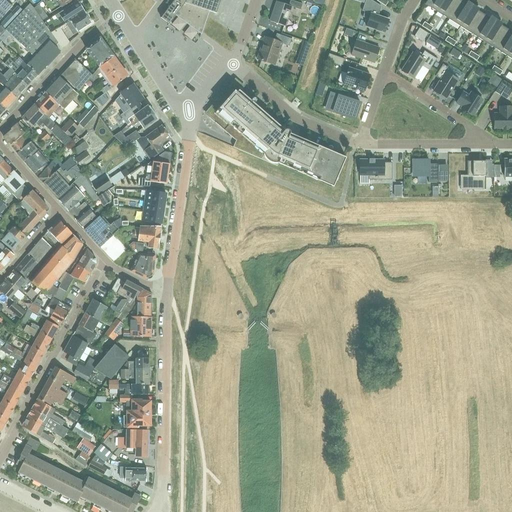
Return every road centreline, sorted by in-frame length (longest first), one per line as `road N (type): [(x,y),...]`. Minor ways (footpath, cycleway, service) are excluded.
road 1 (residential): [(155,511),(165,468),(169,291)]
road 2 (residential): [(0,450),(105,259)]
road 3 (residential): [(169,291),(188,136),(183,113)]
road 4 (residential): [(0,128),(85,38),(118,15)]
road 5 (residential): [(231,63),(296,119),(360,144)]
road 6 (residential): [(480,144),(474,129),(384,74)]
road 7 (residential): [(360,144),(480,144)]
